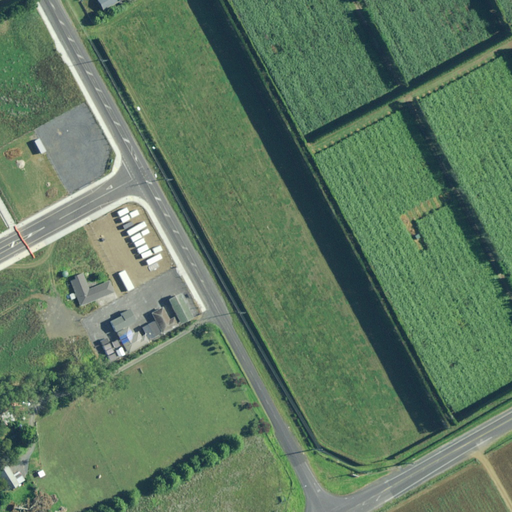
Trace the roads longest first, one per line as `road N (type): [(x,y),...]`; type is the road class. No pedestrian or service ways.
road 1 (unclassified): [(325,511),(139,169)]
road 2 (unclassified): [(139,169),(46,0)]
road 3 (secondary): [(511,417),(345,511)]
road 4 (unclassified): [(0,244),(139,169)]
